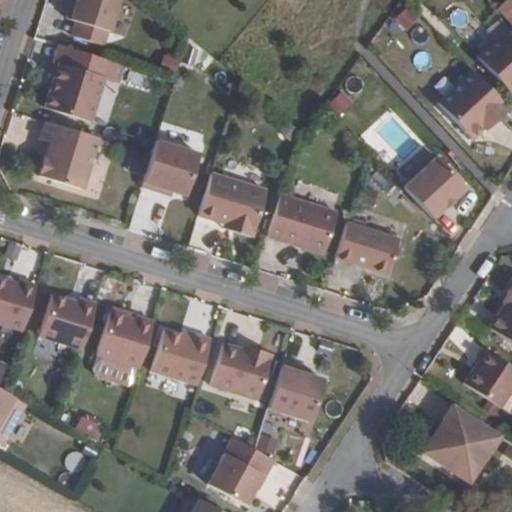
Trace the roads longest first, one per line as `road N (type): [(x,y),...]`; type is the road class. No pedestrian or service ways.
road 1 (residential): [(0,219),(414,346)]
road 2 (residential): [(505,219),(414,346)]
road 3 (residential): [(414,346),(344,461)]
